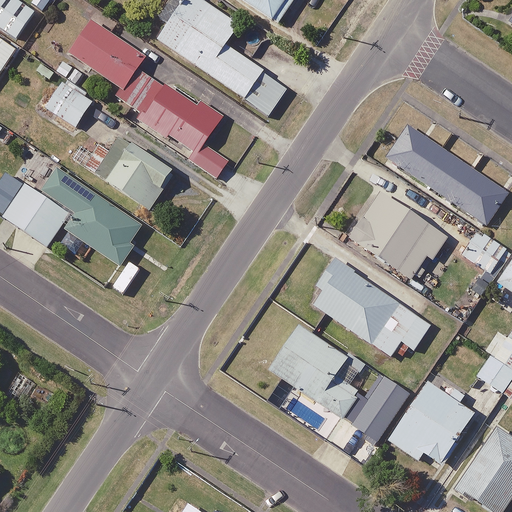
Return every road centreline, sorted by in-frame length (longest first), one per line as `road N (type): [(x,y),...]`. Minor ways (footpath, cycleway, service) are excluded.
road 1 (residential): [(387,29),(151,381)]
road 2 (residential): [(345,511),(151,381)]
road 3 (residential): [(0,278),(151,381)]
road 4 (residential): [(151,381),(63,511)]
road 5 (residential): [(387,29),(511,113)]
